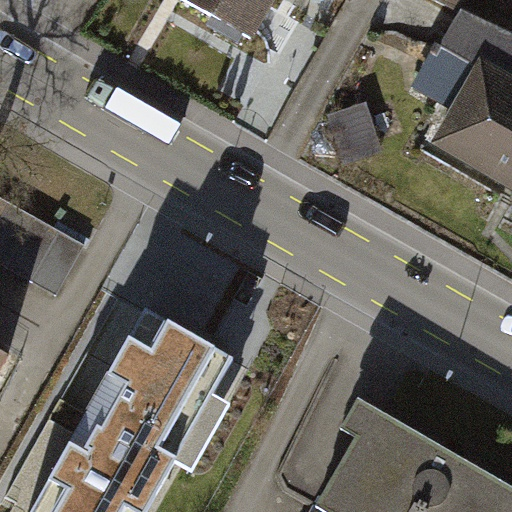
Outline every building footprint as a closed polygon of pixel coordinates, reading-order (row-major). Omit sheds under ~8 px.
[(277,0),(180,0),(179,2),(252,44),(277,0)] [(433,0),(433,1),(469,14),(473,0),(433,0)] [(511,72),(482,54),(430,141),(511,190),(511,72)] [(90,230),(0,181),(0,247),(62,281),(90,230)] [(151,308),(36,511),(159,511),(181,473),(201,484),(244,407),(224,396),(245,360),(151,308)] [(0,385),(13,364),(0,356),(0,385)] [(317,499),(340,511),(511,511),(511,480),(372,402),(317,499)]
